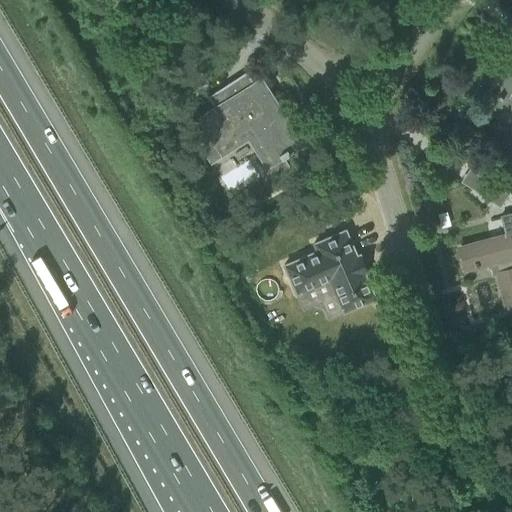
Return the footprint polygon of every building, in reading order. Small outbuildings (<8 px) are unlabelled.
[(511,52),(511,54),(507,65),(510,66),(491,113),(511,120),(511,52)] [(301,143),(260,79),(258,80),(261,85),(257,88),(246,71),(207,96),(213,106),(196,117),(208,137),(197,144),(210,163),(247,139),(262,162),(260,164),(269,178),(288,165),(282,155),(301,143)] [(484,178),(475,191),(500,207),(509,194),(484,178)] [(505,236),(460,248),(465,268),(489,262),(492,274),(497,272),(507,311),(511,309),(511,212),(500,216),(505,236)] [(374,298),(363,272),(365,271),(358,254),(356,255),(344,229),(313,243),(317,250),(283,265),(296,293),(329,279),(343,312),(374,298)]
